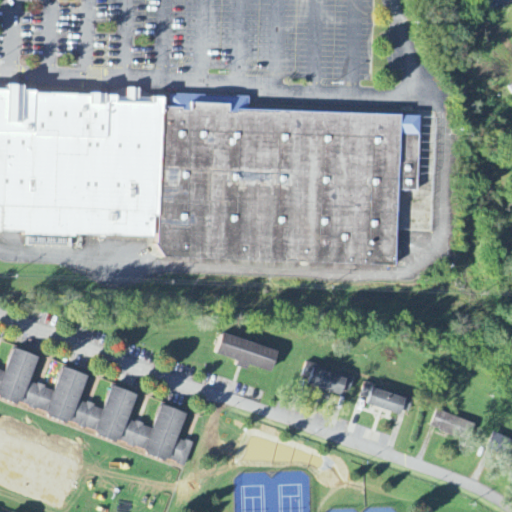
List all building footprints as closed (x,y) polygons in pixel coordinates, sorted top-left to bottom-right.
[(0,91),(0,234),(21,236),(21,244),(73,247),(74,232),(152,236),(153,216),(159,216),(163,104),(164,99),(141,98),(142,90),(129,90),(129,97),(24,93),(24,87),(10,87),(9,92),(0,91)] [(163,104),(159,216),(158,246),(167,259),(397,268),(400,191),(420,192),(423,116),(252,109),(252,97),(169,93),(169,104),(163,104)] [(218,331),(210,352),(232,360),(230,365),(242,369),(244,363),(267,371),(274,351),(218,331)] [(0,401),(0,372),(4,374),(13,349),(38,358),(28,383),(53,392),(62,366),(88,376),(79,401),(102,409),(111,384),(138,394),(128,419),(153,428),(162,404),(188,413),(179,437),(184,439),(185,436),(195,440),(185,466),(176,463),(177,461),(170,459),(168,465),(146,457),(148,453),(116,441),(115,445),(96,438),(98,434),(65,422),(64,426),(47,420),(49,415),(17,403),(15,407),(0,401)] [(304,360),(298,375),(304,377),(302,383),(335,395),(338,389),(346,392),(351,377),(333,371),(331,376),(320,371),(321,367),(304,360)] [(362,379),(357,394),(363,396),(361,402),(394,414),(396,408),(404,411),(409,397),(392,390),(390,395),(378,391),(380,386),(362,379)] [(434,407),(427,425),(465,439),(472,422),(434,407)] [(511,459),(511,440),(491,431),(483,447),(511,459)]
